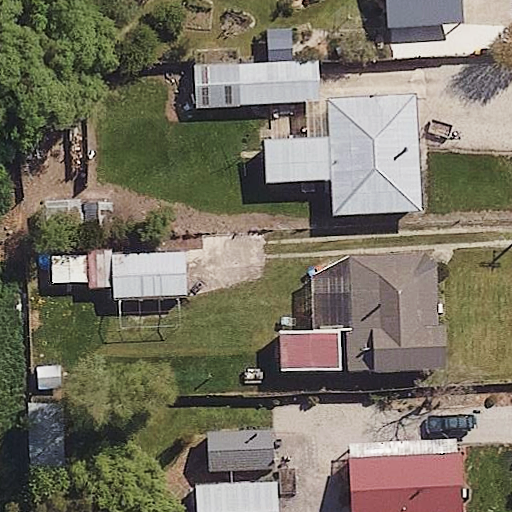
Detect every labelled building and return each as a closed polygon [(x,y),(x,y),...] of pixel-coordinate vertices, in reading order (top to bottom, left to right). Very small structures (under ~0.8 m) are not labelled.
[(385,0),(387,31),(464,27),(462,0),(385,0)] [(319,63),(196,66),(197,91),(243,90),(243,99),(319,97),(319,63)] [(306,146),(260,148),(261,188),(332,186),(333,222),(417,220),(415,120),(383,120),(382,103),(305,105),(306,146)] [(50,262),(51,286),(89,285),(89,295),(113,293),(113,303),(185,300),(183,256),(50,262)] [(438,330),(437,270),(343,273),(346,381),(454,378),(453,329),(438,330)] [(275,333),(275,374),(338,373),(338,333),(275,333)] [(26,409),(28,494),(68,493),(66,408),(26,409)] [(273,470),(271,436),(226,439),(228,473),(273,470)] [(284,511),(344,511),(338,511),(336,511),(333,443),(282,445),(284,511)] [(350,465),(351,511),(461,511),(460,461),(350,465)] [(200,511),(280,511),(280,483),(199,489),(200,511)]
